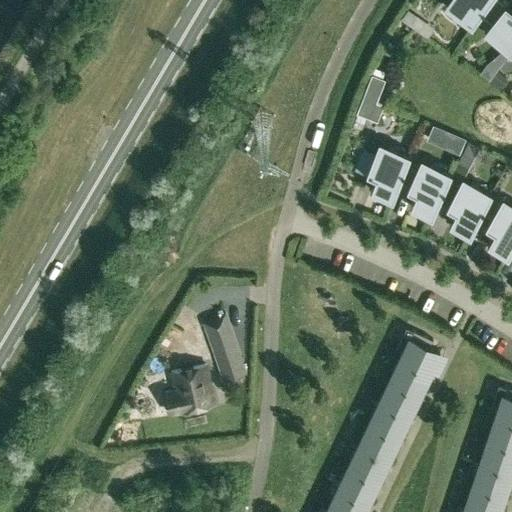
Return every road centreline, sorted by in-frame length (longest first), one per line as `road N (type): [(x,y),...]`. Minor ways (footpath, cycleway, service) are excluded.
road 1 (residential): [(511,329),(422,276),(285,221),(254,504)]
road 2 (primary): [(208,0),(0,351)]
